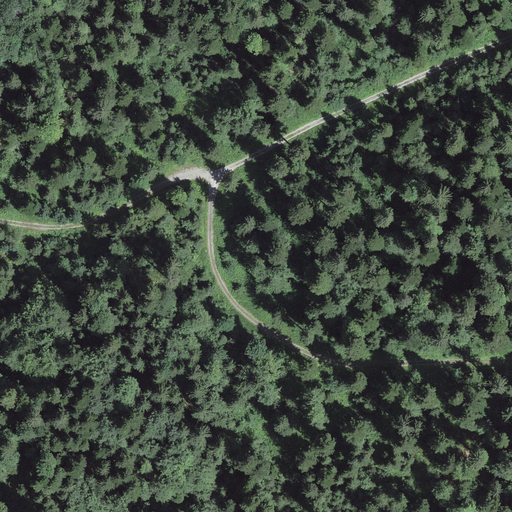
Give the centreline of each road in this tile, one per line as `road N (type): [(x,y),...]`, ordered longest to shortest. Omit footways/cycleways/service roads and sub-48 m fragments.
road 1 (track): [(511,38),(304,124),(213,172),(183,174),(95,219),(0,220)]
road 2 (track): [(213,172),(215,279),(270,331),(330,360),(362,364),(511,357)]
